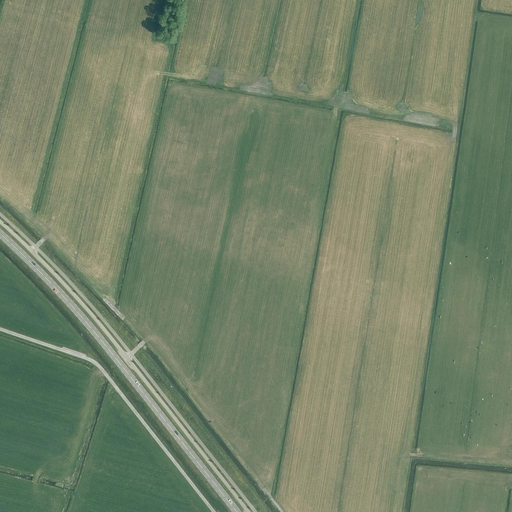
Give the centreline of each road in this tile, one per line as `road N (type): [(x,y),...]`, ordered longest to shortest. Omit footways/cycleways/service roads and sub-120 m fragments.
road 1 (track): [(248,511),(91,314),(0,221)]
road 2 (primary): [(236,511),(106,347),(0,234)]
